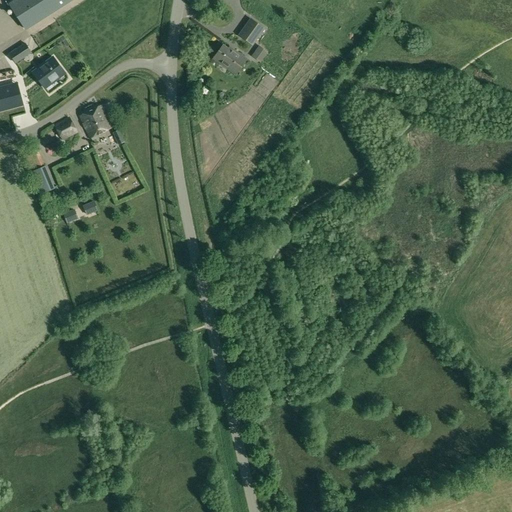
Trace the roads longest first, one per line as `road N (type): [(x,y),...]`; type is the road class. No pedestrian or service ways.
road 1 (unclassified): [(250,511),(179,179),(170,65)]
road 2 (unclassified): [(170,65),(116,69),(50,118),(0,139)]
